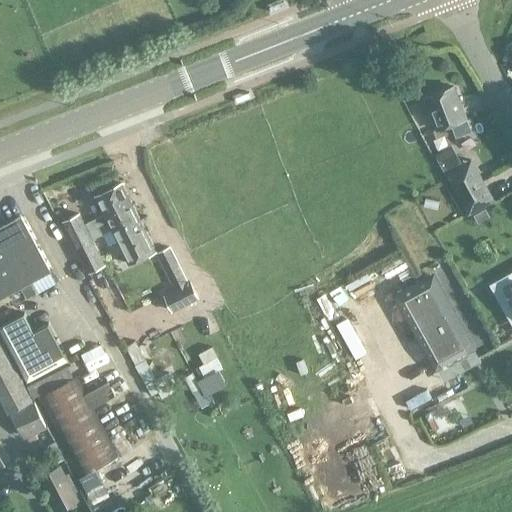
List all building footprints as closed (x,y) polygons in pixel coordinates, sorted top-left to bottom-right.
[(453,85),(424,96),(437,128),(451,122),(457,136),(471,130),(465,117),(453,85)] [(443,153),(429,119),(415,124),(429,159),(443,153)] [(421,142),(399,150),(409,178),(431,171),(421,142)] [(469,212),(493,199),(471,158),(446,172),(469,212)] [(419,186),(424,196),(435,191),(443,207),(454,202),(437,165),(426,170),(431,181),(419,186)] [(80,212),(64,220),(89,272),(102,266),(105,264),(93,238),(105,233),(139,216),(123,182),(96,195),(105,213),(85,223),(80,212)] [(434,239),(468,222),(460,207),(427,224),(434,239)] [(479,222),(490,216),(486,208),(474,215),(479,222)] [(37,290),(31,278),(50,268),(22,215),(0,226),(0,294),(12,288),(18,300),(37,290)] [(139,216),(105,233),(110,244),(118,241),(129,264),(156,251),(145,227),(139,216)] [(190,281),(188,282),(170,246),(157,253),(174,289),(165,294),(173,310),(198,297),(190,281)] [(458,265),(450,248),(432,256),(441,273),(458,265)] [(151,305),(163,299),(160,293),(142,301),(128,272),(114,278),(134,320),(153,311),(151,305)] [(433,276),(398,296),(437,366),(472,346),(433,276)] [(227,302),(216,305),(220,323),(231,321),(227,302)] [(488,333),(510,326),(504,306),(482,314),(488,333)] [(23,312),(0,323),(0,333),(25,380),(66,359),(47,324),(33,331),(23,312)] [(149,352),(158,347),(148,330),(138,335),(149,352)] [(0,399),(7,414),(12,411),(33,400),(1,340),(0,340),(0,399)] [(204,376),(219,369),(222,367),(217,356),(212,346),(198,353),(203,363),(199,365),(195,367),(200,378),(204,376)] [(78,375),(39,395),(79,476),(118,457),(92,405),(113,394),(107,382),(86,392),(78,375)] [(47,428),(33,400),(12,411),(26,439),(47,428)] [(0,460),(15,453),(0,424),(0,460)] [(38,475),(57,511),(79,499),(60,463),(38,475)]
